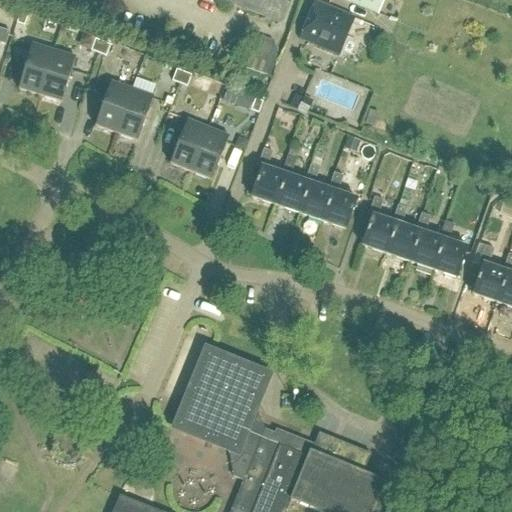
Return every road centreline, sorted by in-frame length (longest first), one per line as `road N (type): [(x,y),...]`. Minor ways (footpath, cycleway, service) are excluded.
road 1 (unclassified): [(0,342),(145,411),(207,263)]
road 2 (unclassified): [(511,352),(340,292),(229,274),(207,263)]
road 3 (unclassified): [(207,263),(59,189)]
road 4 (unclassified): [(0,298),(59,189)]
